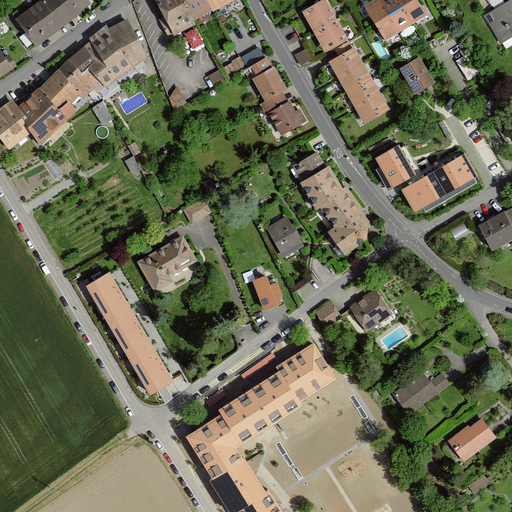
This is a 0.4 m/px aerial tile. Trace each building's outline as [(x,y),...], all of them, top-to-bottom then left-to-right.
[(48,0),(20,21),(38,46),(94,5),(90,0),(48,0)] [(158,0),(167,16),(162,19),(169,33),(194,20),(192,17),(213,6),(224,0),(158,0)] [(324,0),(304,11),(327,53),(349,41),(326,0),(324,0)] [(380,0),(368,8),(388,41),(429,16),(419,0),(380,0)] [(511,0),(490,0),(497,9),(486,16),(503,43),(511,37),(511,0)] [(14,100),(0,110),(0,133),(9,146),(32,128),(40,142),(75,109),(71,103),(81,93),(84,97),(96,86),(101,92),(147,56),(129,20),(110,30),(108,27),(94,39),(95,41),(87,46),(70,59),(61,70),(41,89),(19,107),(14,100)] [(199,26),(187,33),(196,49),(208,42),(199,26)] [(366,123),(390,109),(355,48),(331,62),(366,123)] [(308,49),(297,55),(303,66),(314,59),(308,49)] [(2,52),(0,53),(0,78),(0,79),(18,66),(12,57),(7,60),(2,52)] [(469,55),(458,61),(470,80),(481,74),(469,55)] [(240,56),(233,60),(239,71),(246,67),(240,56)] [(267,101),(286,135),(307,122),(301,110),(296,112),(284,90),(287,88),(276,67),(273,68),(267,58),(255,65),(260,75),(257,76),(270,99),(267,101)] [(435,82),(420,58),(401,69),(414,91),(411,93),(413,96),(435,82)] [(212,74),(217,85),(228,80),(223,69),(212,74)] [(170,94),(178,108),(190,101),(182,87),(170,94)] [(500,128),(511,147),(511,146),(511,123),(511,122),(500,128)] [(407,145),(401,149),(415,175),(406,180),(408,184),(410,186),(462,156),(459,150),(439,162),(429,167),(421,172),(418,166),(414,159),(407,145)] [(406,180),(415,175),(401,149),(399,146),(376,159),(392,188),(406,180)] [(338,225),(331,231),(348,252),(367,238),(370,220),(362,210),(364,208),(348,186),(344,189),(331,166),(327,168),(319,153),(297,165),(305,181),(304,181),(319,207),(324,205),(338,225)] [(414,212),(478,176),(465,154),(462,156),(410,186),(402,190),(414,212)] [(211,213),(213,212),(206,199),(185,210),(192,223),(211,213)] [(511,211),(506,214),(506,213),(481,226),(494,250),(511,240),(511,211)] [(289,217),(270,228),(286,256),(304,245),(289,217)] [(184,237),(141,261),(157,290),(173,281),(170,276),(197,260),(184,237)] [(299,289),(307,299),(323,286),(315,276),(299,289)] [(275,282),(259,288),(269,314),(285,308),(275,282)] [(352,307),(369,331),(394,313),(377,290),(352,307)] [(344,318),(333,302),(319,312),(329,328),(344,318)] [(283,511),(271,491),(267,493),(237,444),(302,404),(299,400),(336,378),(316,344),(280,366),(283,371),(222,409),(225,413),(190,435),(216,478),(213,480),(232,511),(234,511),(237,510),(238,511),(283,511)] [(396,394),(410,414),(450,384),(443,374),(431,382),(424,373),(396,394)] [(467,461),(498,437),(485,419),(472,428),(471,426),(451,441),(467,461)] [(357,499),(363,511),(367,511),(387,503),(380,489),(357,499)]
